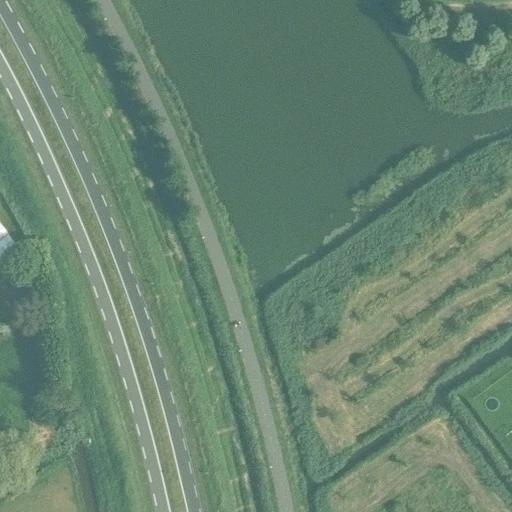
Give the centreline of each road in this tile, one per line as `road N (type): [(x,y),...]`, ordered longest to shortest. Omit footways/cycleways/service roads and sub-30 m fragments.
road 1 (primary): [(193,511),(153,357),(100,207),(0,4)]
road 2 (primary): [(0,66),(100,296),(160,511)]
